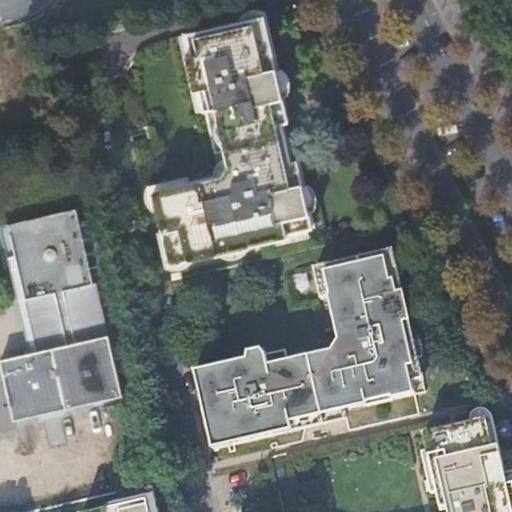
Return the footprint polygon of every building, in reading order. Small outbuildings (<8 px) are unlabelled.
[(229,174),(155,193),(172,266),(291,238),(290,234),(316,228),(305,184),(298,185),(293,163),(300,161),(290,122),(280,124),(276,101),(286,99),(267,17),(184,36),(197,92),(202,90),(207,111),(215,143),(225,141),(232,170),(229,174)] [(202,90),(197,92),(202,112),(207,111),(202,90)] [(280,124),(290,122),(286,99),(276,101),(280,124)] [(293,163),(298,185),(305,184),(300,161),(293,163)] [(9,227),(16,258),(26,302),(95,287),(94,286),(77,211),(9,227)] [(395,253),(317,271),(324,301),(331,300),(340,349),(337,353),(289,364),(287,354),(268,358),(264,352),(251,355),(249,362),(197,374),(215,452),(327,427),(324,417),(428,395),(395,253)] [(16,258),(9,260),(30,356),(110,338),(97,285),(94,286),(95,287),(26,302),(16,258)] [(30,356),(1,362),(15,422),(124,398),(110,338),(30,356)] [(511,511),(511,488),(502,449),(496,451),(489,421),(427,436),(444,510),(451,509),(452,511),(511,511)]
